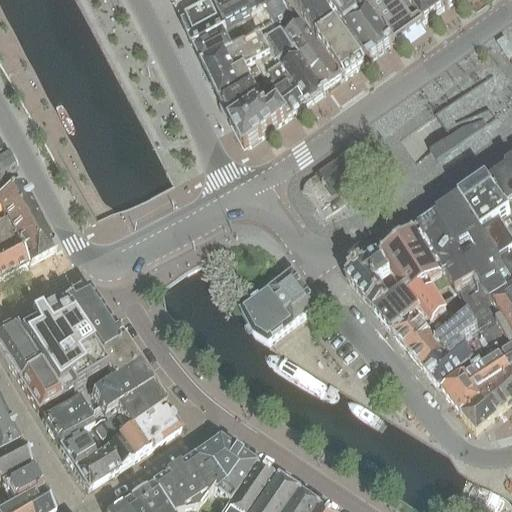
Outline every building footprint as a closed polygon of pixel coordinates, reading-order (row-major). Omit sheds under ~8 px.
[(168,0),(176,13),(180,11),(190,5),(197,0),(168,0)] [(230,27),(258,12),(250,0),(224,0),(217,4),(230,27)] [(263,9),(268,6),(278,0),(250,0),(258,12),(263,9)] [(320,0),(278,0),(268,6),(263,9),(274,29),(279,26),(282,30),(296,21),(311,44),(314,43),(341,85),(344,83),(364,69),(321,7),(324,5),(320,0)] [(320,0),(324,5),(327,3),(369,65),(391,50),(392,49),(359,0),(320,0)] [(359,0),(392,49),(422,27),(403,0),(359,0)] [(403,0),(422,27),(422,28),(423,27),(442,13),(442,14),(443,13),(435,0),(403,0)] [(461,0),(440,0),(447,10),(461,0)] [(192,49),(201,45),(221,32),(230,27),(217,4),(181,23),(192,49)] [(296,21),(282,30),(323,98),(341,85),(314,43),(311,44),(296,21)] [(275,31),(264,37),(281,75),(282,74),(289,84),(286,86),(288,91),(292,89),(306,111),(322,99),(323,98),(282,30),(279,26),(274,29),(275,31)] [(204,49),(195,53),(202,69),(233,52),(221,32),(201,45),(204,49)] [(233,52),(202,69),(212,90),(244,71),(244,72),(245,72),(255,67),(264,84),(281,75),(264,37),(233,54),(233,52)] [(244,71),(212,90),(220,107),(252,86),(245,72),(244,72),(244,71)] [(268,91),(261,95),(268,108),(277,102),(289,122),(306,111),(292,89),(288,91),(286,86),(289,84),(282,74),(281,75),(264,84),(268,91)] [(252,86),(220,107),(227,123),(260,104),(253,89),(252,86)] [(268,108),(252,116),(266,139),(289,122),(277,102),(268,108)] [(252,116),(230,128),(241,150),(248,151),(266,139),(252,116)] [(450,141),(435,152),(442,161),(486,130),(483,125),(462,132),(450,141)] [(307,197),(311,203),(324,222),(332,217),(329,214),(336,209),(339,213),(347,208),(338,195),(345,191),(347,191),(346,190),(352,186),(352,187),(354,186),(353,185),(358,181),(359,182),(360,181),(360,180),(366,176),(367,177),(368,176),(353,154),(324,175),(310,185),(309,184),(308,185),(306,186),(305,187),(304,189),(304,190),(303,192),(303,194),(303,196),(303,198),(307,197)] [(0,190),(15,182),(4,162),(0,164),(0,190)] [(511,169),(486,187),(511,230),(511,169)] [(459,206),(511,287),(511,231),(486,187),(459,206)] [(20,192),(0,201),(0,219),(2,223),(29,209),(20,192)] [(475,286),(489,307),(511,292),(511,287),(459,206),(436,221),(475,286)] [(29,209),(2,223),(8,235),(22,263),(24,262),(28,271),(29,270),(54,257),(40,231),(35,221),(29,209)] [(0,285),(2,285),(27,272),(22,263),(8,235),(2,223),(0,219),(0,285)] [(445,280),(466,314),(478,334),(481,339),(497,330),(495,327),(500,324),(489,307),(475,286),(436,221),(417,234),(445,280)] [(393,249),(377,260),(378,260),(402,296),(419,316),(431,332),(447,319),(429,290),(445,280),(417,234),(400,245),(393,249)] [(348,287),(359,299),(374,317),(392,304),(397,300),(402,296),(378,260),(377,261),(375,262),(364,270),(365,272),(360,273),(359,273),(359,274),(358,274),(357,274),(357,275),(356,275),(356,276),(355,276),(354,276),(354,277),(353,277),(353,278),(352,278),(352,279),(351,280),(351,281),(350,281),(350,282),(350,283),(349,283),(349,284),(349,285),(348,285),(348,286),(348,287)] [(241,316),(240,317),(251,335),(285,310),(298,328),(318,313),(312,306),(308,301),(304,295),(300,289),(296,284),(292,279),(290,280),(280,287),(273,293),(272,293),(264,299),(262,301),(241,315),(241,316)] [(511,292),(489,307),(500,324),(495,327),(497,330),(510,354),(511,355),(511,354),(511,292)] [(87,294),(60,309),(80,340),(95,364),(121,347),(114,335),(105,322),(87,294)] [(392,304),(374,317),(392,338),(414,320),(419,316),(402,296),(397,300),(392,304)] [(37,320),(36,321),(13,333),(58,404),(103,377),(95,364),(80,340),(60,309),(59,308),(56,310),(39,319),(37,320)] [(298,328),(285,310),(251,335),(269,350),(298,328)] [(423,375),(438,393),(473,364),(460,349),(478,334),(466,314),(451,325),(455,330),(436,346),(443,356),(438,360),(439,362),(423,375)] [(414,320),(392,338),(408,357),(423,375),(439,362),(438,360),(443,356),(436,346),(455,330),(451,325),(447,319),(431,332),(419,316),(414,320)] [(13,333),(0,339),(0,358),(1,359),(16,383),(36,416),(58,404),(13,333)] [(137,371),(124,352),(121,347),(95,364),(103,377),(110,388),(137,371)] [(266,349),(258,363),(333,410),(342,395),(266,349)] [(477,401),(479,397),(511,376),(511,370),(504,358),(467,382),(465,379),(441,396),(460,421),(479,405),(477,401)] [(103,423),(150,391),(137,371),(110,388),(89,401),(87,397),(78,402),(94,427),(97,426),(99,430),(105,427),(103,423)] [(460,421),(475,439),(478,437),(511,406),(511,376),(479,397),(477,401),(479,405),(460,421)] [(132,433),(164,412),(150,391),(103,423),(105,427),(117,442),(132,433)] [(59,451),(80,440),(99,430),(97,426),(94,427),(78,402),(41,423),(59,451)] [(0,456),(18,447),(0,409),(0,456)] [(164,412),(132,433),(149,456),(180,435),(164,412)] [(391,425),(380,442),(439,478),(449,462),(448,460),(391,425)] [(99,430),(89,435),(89,436),(99,451),(90,456),(94,462),(105,454),(118,476),(132,466),(117,442),(105,427),(99,430)] [(132,433),(117,442),(132,466),(149,456),(132,433)] [(80,440),(59,451),(73,474),(94,462),(90,456),(90,457),(80,442),(81,441),(80,440)] [(210,498),(227,508),(253,470),(217,445),(191,464),(211,497),(210,498)] [(20,450),(0,460),(0,484),(30,469),(20,450)] [(86,495),(118,476),(105,454),(94,462),(73,474),(86,495)] [(150,491),(164,511),(200,511),(210,498),(211,497),(191,464),(150,491)] [(254,511),(269,491),(269,490),(274,484),(254,470),(227,509),(225,511),(254,511)] [(31,472),(0,489),(4,496),(7,496),(14,508),(23,503),(42,492),(31,472)] [(289,511),(298,500),(295,498),(274,484),(270,491),(269,491),(254,511),(289,511)] [(164,511),(150,491),(120,509),(121,511),(164,511)] [(42,492),(23,503),(27,511),(53,511),(42,492)] [(314,511),(315,511),(298,500),(289,511),(314,511)] [(4,503),(0,505),(0,511),(27,511),(23,503),(14,508),(8,511),(4,503)]
